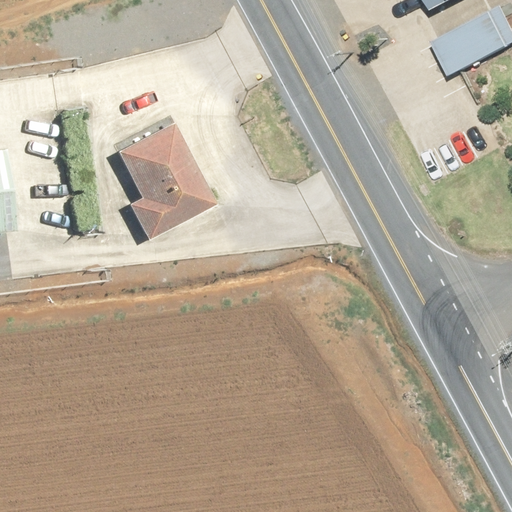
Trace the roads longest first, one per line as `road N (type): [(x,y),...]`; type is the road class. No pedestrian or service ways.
road 1 (tertiary): [(429,318),(255,0)]
road 2 (tertiary): [(511,471),(429,318)]
